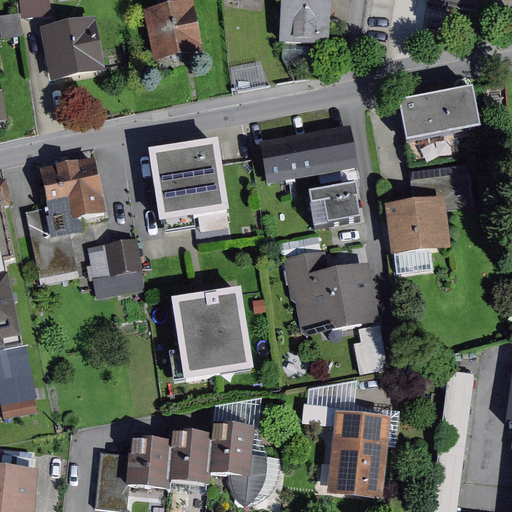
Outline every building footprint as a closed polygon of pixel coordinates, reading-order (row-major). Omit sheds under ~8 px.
[(26,0),(28,16),(57,14),(55,0),(26,0)] [(335,0),(283,0),(288,56),(340,52),(335,0)] [(204,49),(200,10),(154,15),(160,69),(190,66),(188,51),(204,49)] [(22,13),(3,15),(6,37),(25,35),(22,13)] [(108,69),(97,24),(50,30),(57,81),(108,69)] [(478,137),(470,96),(396,111),(404,151),(478,137)] [(353,131),(258,147),(266,189),(360,173),(353,131)] [(217,149),(146,159),(155,228),(226,218),(217,149)] [(96,162),(39,174),(47,211),(29,215),(43,282),(81,274),(73,240),(85,237),(82,221),(108,216),(96,162)] [(475,170),(413,177),(416,208),(384,212),(391,261),(396,260),(398,279),(440,274),(437,255),(452,253),(447,213),(479,209),(475,170)] [(353,192),(307,200),(313,233),(359,225),(353,192)] [(0,383),(7,420),(44,413),(36,376),(30,349),(0,216),(0,383)] [(141,243),(92,250),(100,302),(149,294),(141,243)] [(330,254),(289,263),(307,344),(384,327),(371,268),(335,276),(330,254)] [(206,302),(168,307),(180,389),(251,378),(239,297),(206,302)] [(465,511),(482,377),(456,374),(438,511),(465,511)] [(382,506),(389,452),(400,454),(404,416),(359,409),(361,383),(311,392),(305,426),(334,431),(326,499),(382,506)] [(217,409),(216,430),(247,431),(248,410),(217,409)] [(255,434),(211,431),(210,441),(170,439),(170,448),(129,447),(129,458),(103,457),(99,511),(107,511),(130,511),(132,493),(169,493),(169,488),(209,489),(209,481),(252,484),(255,434)] [(46,511),(51,473),(0,467),(0,511),(46,511)]
